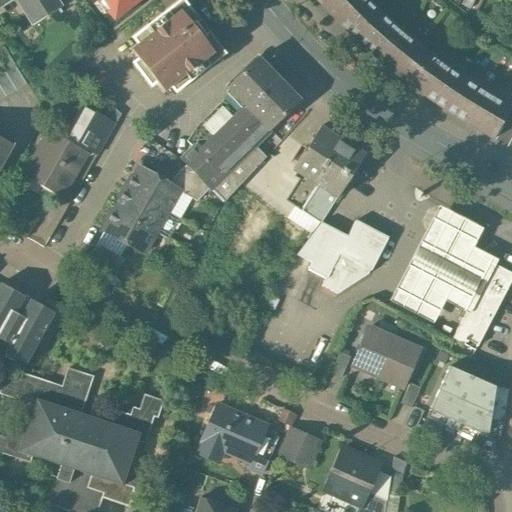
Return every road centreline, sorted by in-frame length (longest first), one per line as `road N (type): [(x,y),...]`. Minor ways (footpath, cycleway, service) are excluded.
road 1 (residential): [(503,488),(182,344),(0,241)]
road 2 (secondary): [(262,0),(366,101),(511,186)]
